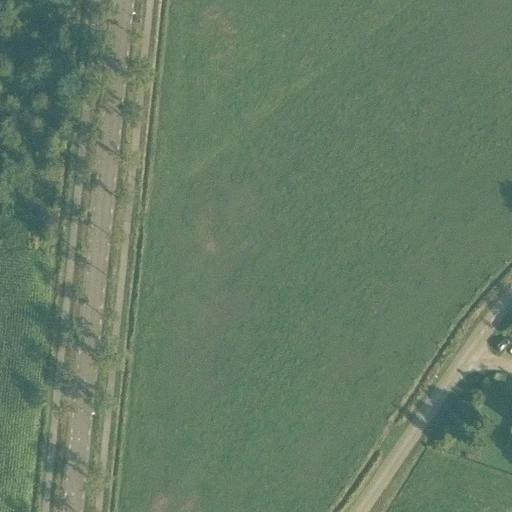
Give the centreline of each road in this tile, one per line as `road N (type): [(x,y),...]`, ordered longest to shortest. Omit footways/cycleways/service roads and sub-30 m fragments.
road 1 (tertiary): [(69,511),(115,0)]
road 2 (unclassified): [(359,511),(472,344),(511,303)]
